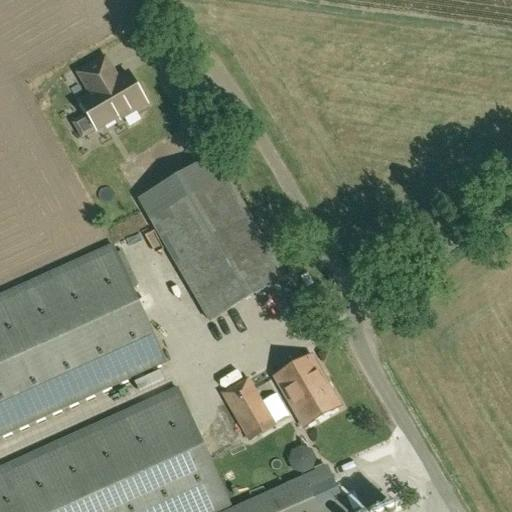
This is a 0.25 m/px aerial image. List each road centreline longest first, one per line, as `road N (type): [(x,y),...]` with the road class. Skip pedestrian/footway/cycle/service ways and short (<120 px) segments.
road 1 (unknown): [(214,354),(315,308),(362,307),(205,60),(184,32),(151,21)]
road 2 (unclassified): [(457,511),(354,324),(362,307),(511,205)]
